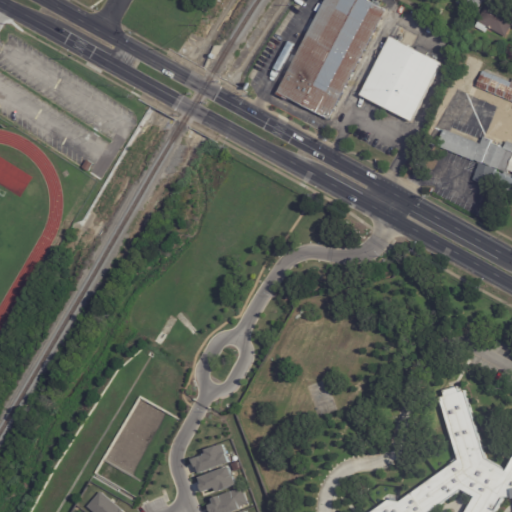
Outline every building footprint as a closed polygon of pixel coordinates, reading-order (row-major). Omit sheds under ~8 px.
[(282,92),(333,0),(371,0),(392,11),(332,120),(282,92)] [(485,0),(481,9),(469,2),(466,7),(458,3),(459,0),(485,0)] [(494,0),(506,6),(504,9),(511,13),(511,25),(506,36),(490,27),(487,32),(476,27),(489,0),(494,0)] [(439,8),(444,11),(441,17),(436,14),(439,8)] [(391,40),(442,67),(412,123),(362,97),(391,40)] [(511,101),(479,87),(486,71),(511,82),(511,101)] [(34,120),(41,125),(37,132),(29,126),(34,120)] [(487,137),(497,141),(496,144),(507,148),(510,141),(511,141),(511,172),(507,170),(506,172),(501,170),(500,171),(507,174),(508,172),(511,174),(511,191),(504,188),(503,191),(476,180),(483,163),(478,160),(477,162),(441,147),(447,130),(484,144),(487,137)] [(59,136),(90,155),(81,170),(49,149),(58,135),(59,136)] [(100,174),(112,154),(117,156),(103,176),(100,174)] [(492,511),(501,497),(510,496),(510,498),(511,498),(511,453),(504,469),(481,457),(463,390),(458,392),(456,386),(442,390),(444,395),(439,396),(456,459),(399,501),(388,498),(368,511),(492,511)] [(198,473),(230,465),(225,446),(193,454),(198,473)] [(216,488),(217,492),(237,485),(229,466),(199,478),(204,493),(216,488)] [(208,501),(212,511),(231,511),(249,505),(242,488),(208,501)] [(90,509),(93,511),(126,511),(103,493),(90,509)]
